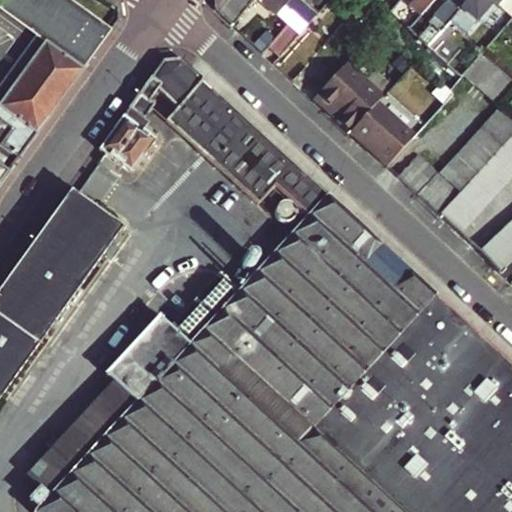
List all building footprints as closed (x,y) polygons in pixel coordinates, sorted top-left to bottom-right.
[(0,189),(113,32),(68,0),(0,0),(0,10),(38,38),(0,90),(0,189)] [(219,17),(232,0),(214,0),(216,14),(219,17)] [(232,0),(219,17),(233,29),(256,0),(232,0)] [(432,0),(408,0),(418,9),(413,14),(414,17),(403,28),(405,29),(432,0)] [(468,0),(448,0),(427,23),(429,24),(415,39),(425,48),(468,0)] [(511,0),(468,0),(425,48),(445,66),(454,56),(441,44),(467,15),(475,22),(493,2),(511,16),(511,0)] [(281,59),(300,36),(287,26),(268,49),(281,59)] [(469,79),(479,88),(497,69),(487,61),(480,55),(463,73),(469,79)] [(511,511),(511,366),(406,269),(181,61),(162,62),(99,149),(132,173),(156,140),(144,130),(147,125),(143,121),(156,104),(152,100),(159,91),(179,109),(168,122),(210,162),(172,205),(199,230),(187,244),(222,276),(172,330),(160,318),(106,376),(112,382),(135,403),(48,498),(39,489),(28,501),(37,511),(36,511),(511,511)] [(382,98),(346,65),(318,97),(342,119),(337,125),(350,136),(376,105),(382,98)] [(489,98),(507,78),(497,69),(479,88),(489,98)] [(511,89),(511,83),(507,78),(489,98),(497,105),(511,89)] [(313,103),(337,125),(342,119),(318,97),(313,103)] [(414,140),(376,105),(350,136),(387,170),(414,140)] [(511,119),(498,107),(489,118),(511,137),(511,136),(511,119)] [(489,118),(481,127),(503,146),(511,137),(489,118)] [(473,136),(495,156),(503,146),(481,127),(473,136)] [(440,218),(460,237),(511,177),(511,136),(511,137),(503,146),(495,156),(485,166),(478,174),(469,185),(460,195),(440,218)] [(485,166),(495,156),(473,136),(464,147),(485,166)] [(457,155),(478,174),(485,166),(464,147),(457,155)] [(457,155),(448,166),(469,185),(478,174),(457,155)] [(407,188),(428,166),(418,157),(398,180),(407,188)] [(439,176),(428,166),(407,188),(419,199),(439,176)] [(439,176),(449,185),(460,195),(469,185),(448,166),(439,176)] [(449,185),(439,176),(419,199),(429,208),(449,185)] [(460,195),(449,185),(429,208),(440,218),(460,195)] [(70,189),(0,286),(0,396),(122,228),(70,189)] [(511,224),(479,254),(500,273),(511,261),(511,224)] [(23,474),(39,489),(48,498),(135,403),(112,382),(23,474)]
